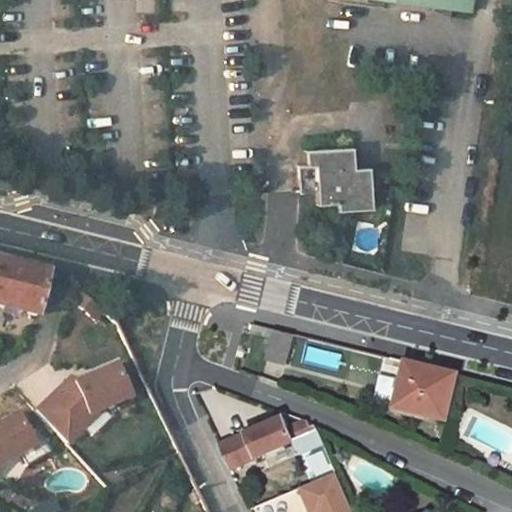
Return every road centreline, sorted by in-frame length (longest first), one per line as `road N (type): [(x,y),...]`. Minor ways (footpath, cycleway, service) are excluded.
road 1 (residential): [(174,360),(291,401),(511,501)]
road 2 (tertiary): [(511,353),(203,276)]
road 3 (tertiary): [(203,276),(0,224)]
road 4 (residential): [(174,360),(172,385),(231,511)]
